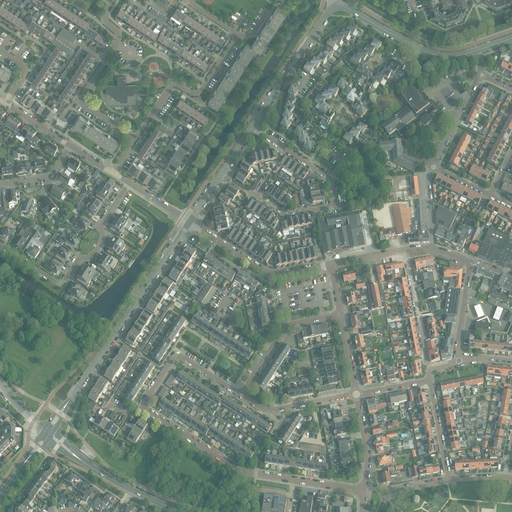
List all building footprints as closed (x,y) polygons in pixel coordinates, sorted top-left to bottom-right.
[(45,1),(44,1),(43,0),(38,0),(35,5),(40,8),(43,3),(45,1)] [(52,9),(57,2),(56,1),(56,0),(51,0),(47,6),(52,9)] [(57,12),(62,5),(60,4),(61,2),(60,1),(59,3),(57,2),(52,9),(57,12)] [(61,15),(66,8),(65,7),(66,5),(64,4),(63,6),(62,5),(57,12),(61,15)] [(176,19),(181,11),(180,10),(181,8),(179,7),(178,9),(177,8),(172,16),(176,19)] [(217,108),(256,49),(260,53),(286,14),(277,7),(251,46),(247,43),(208,102),(217,108)] [(432,16),(438,11),(437,7),(430,9),(432,16)] [(66,19),(71,11),(69,10),(70,8),(69,8),(68,9),(66,8),(61,15),(66,19)] [(120,19),(125,12),(120,8),(115,16),(116,16),(115,18),(116,19),(117,17),(120,19)] [(460,18),(463,12),(464,11),(457,8),(455,12),(460,18)] [(5,20),(10,12),(5,9),(0,16),(0,18),(1,19),(2,18),(5,20)] [(71,22),(76,14),(74,13),(75,12),(74,10),(72,12),(71,11),(66,19),(71,22)] [(181,22),(186,14),(185,13),(186,11),(184,10),(183,12),(181,11),(176,19),(181,22)] [(439,20),(442,13),(438,11),(432,16),(439,20)] [(10,23),(15,15),(10,12),(5,20),(4,21),(6,22),(7,21),(10,23)] [(125,22),(130,15),(125,12),(120,19),(119,21),(121,22),(122,20),(125,22)] [(460,18),(455,12),(451,13),(453,21),(460,18)] [(186,25),(191,17),(189,16),(190,15),(189,13),(188,15),(186,14),(181,22),(186,25)] [(76,25),(80,17),(79,16),(80,15),(78,14),(77,15),(76,14),(71,22),(76,25)] [(14,26),(19,18),(15,15),(10,23),(9,24),(10,25),(11,24),(14,26)] [(130,25),(135,18),(130,15),(125,22),(124,24),(126,25),(127,23),(130,25)] [(191,28),(195,20),(194,19),(195,18),(193,16),(192,18),(191,17),(186,25),(191,28)] [(80,28),(85,20),(83,19),(85,18),(83,17),(82,18),(80,17),(76,25),(80,28)] [(19,29),(24,21),(19,18),(14,26),(13,27),(15,29),(16,27),(19,29)] [(134,28),(139,21),(135,18),(130,25),(129,27),(130,28),(131,26),(134,28)] [(37,23),(32,19),(31,20),(29,24),(27,27),(26,29),(28,30),(29,28),(32,30),(37,23)] [(85,31),(90,24),(88,22),(89,21),(87,20),(86,21),(85,20),(80,28),(85,31)] [(195,31),(200,23),(199,22),(200,21),(198,20),(197,21),(195,20),(191,28),(195,31)] [(27,27),(29,24),(24,21),(19,29),(18,30),(20,32),(21,30),(24,32),(27,27)] [(139,31),(144,24),(139,21),(134,28),(133,30),(135,31),(136,30),(139,31)] [(37,33),(41,26),(37,23),(32,30),(31,32),(32,33),(34,31),(37,33)] [(200,34),(205,27),(203,26),(205,24),(203,23),(202,24),(200,23),(195,31),(200,34)] [(88,36),(93,29),(91,28),(92,26),(91,25),(90,27),(88,26),(90,24),(85,31),(83,33),(88,36)] [(144,34),(149,27),(144,24),(139,31),(138,33),(140,34),(141,33),(144,34)] [(351,25),(346,31),(353,36),(355,37),(358,33),(361,35),(362,32),(351,25)] [(41,36),(46,29),(41,26),(37,33),(35,35),(37,36),(38,34),(41,36)] [(205,37),(210,30),(208,29),(209,27),(208,26),(207,28),(205,27),(200,34),(205,37)] [(148,38),(153,30),(149,27),(144,34),(143,36),(144,37),(145,36),(148,38)] [(93,40),(98,32),(96,31),(97,30),(96,28),(94,30),(93,29),(88,36),(93,40)] [(46,39),(51,32),(46,29),(41,36),(40,38),(42,39),(43,37),(46,39)] [(209,40),(214,33),(213,32),(214,30),(212,29),(211,31),(210,30),(205,37),(209,40)] [(153,41),(158,33),(153,30),(148,38),(147,39),(149,40),(150,39),(153,41)] [(353,36),(346,31),(344,30),(340,36),(346,40),(349,36),(354,39),(356,37),(355,37),(353,36)] [(51,42),(56,35),(51,32),(46,39),(45,41),(47,42),(48,40),(51,42)] [(97,43),(102,35),(101,34),(102,33),(100,32),(99,33),(98,32),(93,40),(97,43)] [(214,44),(219,36),(217,35),(219,33),(217,32),(216,34),(214,33),(209,40),(214,44)] [(160,43),(165,36),(161,33),(156,40),(155,42),(156,43),(157,41),(160,43)] [(346,40),(340,36),(337,34),(333,41),(340,45),(343,41),(348,44),(349,42),(346,40)] [(102,46),(107,38),(105,37),(107,36),(105,35),(104,36),(102,35),(97,43),(102,46)] [(219,47),(224,39),(222,38),(223,36),(222,35),(220,37),(219,36),(214,44),(219,47)] [(165,46),(170,39),(165,36),(160,43),(159,45),(161,46),(162,44),(165,46)] [(170,49),(175,42),(170,39),(165,46),(164,48),(166,49),(167,47),(170,49)] [(340,45),(333,41),(331,39),(326,46),(333,50),(336,46),(341,49),(343,47),(340,45)] [(377,52),(382,45),(375,41),(372,45),(367,42),(365,44),(368,46),(375,50),(377,52)] [(174,52),(179,45),(175,42),(170,49),(169,51),(171,52),(172,51),(174,52)] [(179,55),(184,48),(179,45),(174,52),(173,54),(175,55),(176,53),(179,55)] [(60,49),(58,47),(56,46),(53,52),(59,56),(63,50),(60,49)] [(370,57),(375,50),(368,46),(365,50),(360,47),(359,49),(361,51),(368,55),(370,57)] [(184,59),(189,51),(184,48),(179,55),(179,56),(178,57),(180,58),(181,57),(184,59)] [(328,49),(323,55),(330,60),(333,55),(338,59),(339,57),(328,49)] [(189,62),(193,54),(189,51),(184,59),(183,60),(185,61),(186,60),(189,62)] [(364,61),(368,55),(361,51),(358,55),(353,52),(352,54),(355,56),(355,55),(361,60),(364,61)] [(56,61),(59,56),(53,52),(49,57),(56,61)] [(92,62),(95,57),(89,52),(85,58),(92,62)] [(193,65),(198,57),(193,54),(189,62),(188,63),(189,65),(190,63),(193,65)] [(330,60),(323,55),(321,54),(317,60),(324,65),(327,60),(335,65),(336,64),(330,60)] [(357,66),(361,60),(355,55),(355,56),(352,60),(347,57),(346,59),(357,66)] [(53,66),(56,61),(49,57),(46,62),(53,66)] [(198,68),(203,61),(198,57),(193,65),(192,67),(194,68),(195,66),(198,68)] [(88,67),(92,62),(85,58),(82,63),(88,67)] [(324,65),(317,60),(314,58),(310,65),(317,70),(317,69),(320,65),(325,68),(326,66),(324,65)] [(506,71),(510,62),(508,60),(506,64),(504,62),(505,59),(502,58),(500,63),(502,64),(500,68),(506,71)] [(203,71),(208,64),(203,61),(198,68),(197,70),(198,71),(200,69),(203,71)] [(49,71),(53,66),(46,62),(43,67),(49,71)] [(12,71),(0,63),(0,76),(6,80),(5,81),(8,83),(13,76),(11,76),(10,75),(12,71)] [(85,72),(88,67),(82,63),(78,68),(85,72)] [(320,71),(317,69),(317,70),(310,65),(308,63),(303,70),(315,77),(317,73),(318,73),(320,71)] [(361,77),(366,71),(367,69),(361,64),(356,71),(361,74),(356,82),(357,84),(361,77)] [(404,72),(392,64),(388,70),(388,71),(394,75),(397,70),(402,74),(404,72)] [(46,77),(49,71),(43,67),(39,72),(46,77)] [(82,78),(85,72),(78,68),(75,73),(82,78)] [(394,75),(388,71),(388,70),(385,69),(381,75),(387,79),(390,75),(395,78),(397,76),(394,75)] [(366,84),(371,78),(372,75),(366,71),(361,77),(366,80),(361,87),(361,88),(363,90),(366,84)] [(46,77),(39,72),(36,78),(42,82),(46,77)] [(78,83),(82,78),(75,73),(71,79),(78,83)] [(387,79),(381,75),(378,73),(374,80),(377,82),(381,84),(384,80),(388,83),(390,81),(387,79)] [(348,85),(343,82),(346,77),(344,76),(337,87),(343,91),(348,85)] [(114,86),(106,86),(106,94),(109,94),(109,96),(116,95),(117,100),(120,100),(120,102),(128,102),(127,95),(134,95),(134,93),(138,93),(137,85),(126,86),(126,84),(126,77),(117,77),(117,80),(117,86),(116,86),(114,86)] [(39,87),(42,82),(36,78),(32,83),(39,87)] [(370,93),(377,82),(374,80),(371,78),(366,84),(371,87),(367,92),(370,93)] [(75,88),(78,83),(71,79),(68,84),(75,88)] [(348,89),(353,81),(351,79),(348,85),(343,91),(342,94),(348,98),(352,92),(348,89)] [(71,93),(75,88),(68,84),(64,89),(71,93)] [(437,111),(430,101),(429,102),(423,93),(421,95),(415,87),(413,85),(400,94),(402,97),(408,105),(407,106),(406,108),(381,126),(389,136),(396,131),(400,137),(406,133),(405,131),(413,124),(416,128),(421,124),(424,128),(433,122),(431,120),(433,118),(432,117),(435,115),(434,113),(437,111)] [(335,97),(339,91),(332,86),(329,91),(322,86),(320,88),(326,91),(332,96),(335,97)] [(295,97),(298,92),(292,88),(287,94),(290,96),(296,100),(299,102),(301,100),(295,97)] [(68,99),(71,93),(64,89),(61,94),(68,99)] [(357,98),(353,95),(356,90),(354,89),(352,92),(348,98),(346,100),(353,105),(357,98)] [(486,98),(488,93),(482,90),(480,95),(486,98)] [(328,102),(332,96),(326,91),(323,96),(318,92),(316,95),(319,96),(326,101),(325,101),(328,102)] [(26,103),(31,95),(26,92),(20,101),(23,103),(24,101),(26,103)] [(358,102),(363,94),(361,92),(357,98),(353,105),(351,107),(358,111),(362,105),(358,102)] [(64,104),(68,99),(61,94),(58,99),(64,104)] [(30,108),(36,98),(31,95),(26,103),(29,104),(27,106),(30,108)] [(483,104),(486,98),(480,95),(477,101),(483,104)] [(294,105),(296,100),(290,96),(286,102),(288,104),(295,108),(297,110),(299,108),(294,105)] [(323,104),(325,101),(326,101),(319,96),(316,100),(311,97),(310,99),(321,107),(323,104)] [(36,109),(41,102),(36,98),(30,108),(33,109),(34,108),(36,109)] [(180,110),(185,102),(183,101),(184,100),(182,99),(181,100),(180,99),(175,107),(180,110)] [(367,111),(363,108),(368,100),(366,99),(362,105),(358,111),(356,114),(363,118),(367,111)] [(480,109),(483,104),(477,101),(474,106),(480,109)] [(40,114),(46,105),(41,102),(36,109),(38,110),(37,112),(40,114)] [(184,113),(189,106),(188,105),(189,103),(187,102),(186,103),(185,102),(180,110),(184,113)] [(292,112),(295,108),(288,104),(283,110),(286,112),(286,111),(293,116),(295,118),(297,116),(292,112)] [(324,117),(328,111),(330,108),(323,104),(321,107),(319,110),(323,113),(320,118),(322,120),(324,117)] [(46,116),(51,108),(46,105),(40,114),(43,116),(44,114),(46,116)] [(189,116),(194,109),(192,108),(193,106),(192,105),(191,107),(189,106),(184,113),(189,116)] [(478,114),(480,109),(474,106),(471,111),(478,114)] [(50,121),(55,112),(56,111),(51,108),(46,116),(48,117),(47,119),(50,121)] [(194,119),(198,112),(197,111),(198,109),(196,108),(195,110),(194,109),(189,116),(194,119)] [(198,122),(203,115),(202,114),(203,112),(201,111),(200,113),(198,112),(194,119),(198,122)] [(290,120),(293,116),(286,111),(286,112),(282,118),(284,120),(291,124),(294,126),(295,124),(290,120)] [(335,115),(328,111),(324,117),(328,120),(322,129),(324,130),(327,126),(327,127),(333,118),(334,115),(335,115)] [(475,120),(478,114),(471,111),(469,117),(475,120)] [(203,125),(208,118),(206,117),(207,115),(206,114),(205,116),(203,115),(198,122),(203,125)] [(118,142),(104,132),(79,116),(73,125),(112,151),(114,153),(119,147),(116,145),(118,142)] [(472,125),(475,120),(469,117),(466,122),(472,125)] [(7,118),(2,126),(5,128),(5,127),(10,130),(16,121),(11,118),(9,120),(7,118)] [(288,128),(291,124),(284,120),(280,126),(292,134),(293,132),(288,128)] [(16,121),(10,130),(15,133),(14,134),(17,136),(22,128),(19,126),(21,124),(16,121)] [(304,132),(300,129),(303,124),(301,123),(293,135),(300,139),(304,132)] [(360,124),(356,130),(356,131),(363,135),(365,131),(370,134),(372,132),(360,124)] [(484,136),(489,127),(486,125),(483,132),(480,131),(478,134),(484,136)] [(160,130),(157,128),(155,127),(152,132),(159,136),(162,131),(160,130)] [(22,128),(17,136),(20,138),(20,137),(25,140),(31,131),(26,128),(24,130),(22,128)] [(509,137),(511,132),(504,128),(501,134),(509,137)] [(363,135),(356,131),(356,130),(354,129),(349,135),(356,140),(359,136),(364,139),(365,137),(363,135)] [(197,135),(189,130),(186,135),(194,140),(197,135)] [(309,139),(305,136),(308,131),(306,130),(304,132),(300,139),(298,141),(304,146),(305,146),(309,139)] [(31,131),(25,140),(30,143),(29,144),(32,146),(37,138),(34,136),(36,134),(31,131)] [(155,142),(159,136),(152,132),(149,137),(155,142)] [(356,140),(349,135),(347,134),(342,140),(349,145),(352,140),(357,143),(359,141),(356,140)] [(506,143),(509,138),(509,137),(501,134),(499,139),(506,143)] [(190,145),(194,140),(186,135),(183,140),(190,145)] [(314,146),(309,143),(313,138),(311,136),(309,139),(305,146),(304,146),(303,148),(310,152),(311,151),(312,149),(314,146)] [(468,145),(470,140),(463,136),(461,141),(468,145)] [(152,146),(155,142),(149,137),(145,142),(152,146)] [(37,138),(32,146),(35,148),(40,140),(37,138)] [(503,148),(506,143),(499,139),(496,144),(503,148)] [(190,145),(183,140),(180,145),(187,150),(190,145)] [(418,165),(402,156),(400,140),(391,141),(391,142),(379,143),(380,152),(392,151),(393,162),(414,172),(418,165)] [(465,150),(468,145),(461,141),(458,147),(465,150)] [(148,152),(152,147),(152,146),(145,142),(142,148),(148,152)] [(500,154),(503,149),(503,148),(496,144),(493,150),(500,154)] [(57,151),(56,151),(57,149),(56,147),(53,145),(53,146),(51,145),(50,147),(49,146),(45,152),(53,157),(57,151)] [(184,155),(187,150),(180,145),(177,150),(184,155)] [(462,156),(465,150),(458,147),(455,152),(462,156)] [(147,155),(148,152),(142,148),(138,153),(145,157),(147,155)] [(188,158),(191,153),(187,150),(184,155),(177,150),(173,155),(181,159),(184,155),(188,158)] [(498,159),(500,154),(493,150),(490,155),(498,159)] [(282,157),(277,154),(275,155),(275,151),(269,152),(271,163),(274,162),(275,162),(274,160),(277,160),(279,162),(280,162),(283,158),(282,157)] [(271,163),(269,152),(263,153),(265,162),(270,161),(270,163),(271,163)] [(459,161),(462,156),(455,152),(452,158),(459,161)] [(259,163),(257,154),(251,156),(252,160),(250,160),(247,165),(251,168),(253,169),(254,167),(252,166),(253,165),(259,163)] [(177,165),(181,159),(173,155),(170,160),(177,165)] [(495,165),(498,159),(490,155),(487,161),(495,165)] [(283,167),(288,160),(283,157),(282,157),(283,158),(280,162),(279,162),(278,164),(283,167)] [(12,174),(11,166),(14,166),(13,158),(8,158),(8,160),(2,161),(3,167),(1,168),(2,175),(12,174)] [(457,167),(459,161),(452,158),(449,163),(457,167)] [(44,159),(31,161),(32,168),(35,167),(36,170),(39,170),(42,169),(45,169),(44,159)] [(72,161),(67,168),(68,169),(67,170),(73,174),(74,172),(75,173),(80,166),(79,166),(80,164),(78,162),(76,160),(76,161),(74,160),(72,162),(72,161)] [(177,165),(170,160),(167,164),(174,169),(177,165)] [(288,171),(293,164),(288,160),(283,167),(288,171)] [(25,162),(16,163),(18,173),(27,172),(26,169),(30,168),(29,162),(25,162)] [(133,173),(138,165),(133,162),(126,171),(129,173),(131,171),(133,173)] [(253,169),(251,168),(247,165),(244,163),(240,168),(242,169),(248,173),(248,172),(250,174),(249,174),(253,169)] [(171,174),(174,169),(167,164),(163,169),(171,174)] [(293,174),(298,167),(293,164),(288,171),(293,174)] [(136,178),(143,169),(138,165),(133,173),(135,174),(134,176),(136,178)] [(498,170),(488,165),(486,168),(492,170),(492,171),(496,173),(498,170)] [(297,179),(298,178),(303,170),(298,167),(293,174),(296,176),(295,178),(297,179)] [(474,177),(478,170),(473,167),(469,175),(474,177)] [(143,179),(149,169),(147,168),(145,170),(143,169),(136,178),(139,180),(140,178),(143,179)] [(146,184),(152,175),(150,173),(151,171),(149,169),(143,179),(145,181),(143,182),(146,184)] [(249,174),(250,174),(248,172),(248,173),(242,169),(239,174),(246,179),(249,174)] [(305,179),(307,174),(308,173),(303,170),(298,178),(303,181),(305,179)] [(480,180),(484,173),(478,170),(474,177),(480,180)] [(152,186),(157,178),(159,176),(154,173),(152,175),(146,184),(149,186),(150,184),(152,186)] [(485,183),(489,176),(484,173),(480,180),(485,183)] [(67,186),(71,180),(74,181),(76,178),(71,174),(69,178),(63,174),(59,180),(67,186)] [(243,184),(246,179),(239,174),(236,179),(243,184)] [(395,194),(393,175),(385,175),(388,195),(395,194)] [(440,186),(444,178),(438,175),(434,183),(440,186)] [(156,191),(162,181),(157,178),(152,186),(154,187),(153,189),(156,191)] [(419,196),(417,178),(410,179),(412,197),(419,196)] [(445,188),(449,181),(444,178),(440,186),(445,188)] [(451,191),(455,183),(449,181),(445,188),(451,191)] [(507,194),(510,187),(506,185),(506,184),(502,182),(500,187),(503,188),(501,191),(507,194)] [(111,189),(113,186),(108,183),(106,186),(101,183),(98,187),(109,195),(111,192),(112,190),(111,189)] [(456,194),(460,186),(455,183),(451,191),(456,194)] [(60,200),(65,193),(68,195),(70,192),(62,187),(60,189),(55,186),(51,192),(56,196),(55,196),(60,200)] [(239,192),(231,186),(230,187),(229,186),(228,188),(229,189),(227,192),(236,197),(239,192)] [(271,197),(276,190),(270,186),(265,194),(271,197)] [(462,197),(466,189),(460,186),(456,194),(462,197)] [(109,195),(98,187),(95,192),(97,194),(95,197),(103,202),(105,199),(105,200),(107,197),(107,198),(109,195)] [(467,199),(471,192),(466,189),(462,197),(467,199)] [(276,201),(281,193),(276,190),(271,197),(276,201)] [(8,198),(3,199),(4,209),(4,211),(9,210),(8,204),(16,203),(15,191),(7,192),(7,196),(8,198)] [(236,197),(227,192),(225,191),(224,193),(226,194),(224,196),(230,201),(232,202),(236,197)] [(473,202),(477,194),(471,192),(467,199),(473,202)] [(281,204),(286,197),(281,193),(276,201),(281,204)] [(478,205),(482,197),(477,194),(473,202),(478,205)] [(230,201),(224,196),(222,195),(222,196),(220,195),(219,196),(221,197),(219,200),(220,201),(224,204),(227,206),(230,201)] [(286,207),(291,200),(286,197),(281,204),(286,207)] [(56,208),(47,198),(44,201),(43,200),(41,202),(41,203),(44,208),(41,210),(45,215),(48,213),(49,214),(56,208)] [(100,206),(102,203),(97,199),(95,202),(90,199),(87,204),(98,211),(100,209),(100,208),(101,206),(100,206)] [(31,218),(35,209),(34,209),(34,210),(32,210),(32,209),(31,208),(33,204),(25,201),(23,206),(22,206),(21,206),(21,209),(21,210),(22,210),(22,212),(26,213),(25,216),(31,218)] [(224,213),(223,207),(224,204),(220,201),(216,206),(217,208),(213,209),(211,209),(211,211),(214,211),(214,215),(224,213)] [(250,212),(255,204),(250,201),(245,208),(250,212)] [(492,212),(496,205),(491,202),(487,209),(492,212)] [(98,211),(87,204),(84,209),(83,208),(81,211),(92,218),(94,216),(95,216),(96,214),(98,211)] [(255,215),(260,208),(255,204),(250,212),(255,215)] [(498,215),(501,207),(496,205),(492,212),(498,215)] [(411,220),(410,209),(406,210),(405,206),(392,208),(396,228),(393,229),(395,236),(408,234),(410,233),(409,227),(409,226),(411,225),(411,220)] [(502,220),(507,210),(501,207),(498,215),(497,217),(502,220)] [(260,218),(265,211),(260,208),(255,215),(260,218)] [(449,231),(456,215),(438,208),(435,214),(436,225),(441,227),(439,229),(448,233),(449,231)] [(409,227),(410,233),(408,234),(409,244),(419,243),(418,235),(419,235),(419,233),(418,233),(418,224),(417,222),(417,220),(417,217),(417,214),(417,212),(417,210),(413,210),(413,220),(411,220),(411,225),(411,226),(409,227)] [(509,220),(511,213),(511,212),(507,210),(502,220),(504,221),(505,219),(509,220)] [(265,221),(270,214),(265,211),(260,218),(265,221)] [(348,213),(317,219),(318,223),(318,224),(324,254),(333,252),(333,251),(332,251),(341,249),(341,250),(349,248),(349,249),(365,246),(361,222),(359,212),(359,211),(348,213)] [(115,219),(113,221),(125,229),(128,231),(128,230),(133,223),(128,220),(120,214),(118,217),(117,217),(116,219),(115,219)] [(270,225),(273,219),(274,219),(275,217),(270,214),(265,221),(270,225)] [(78,218),(75,224),(79,226),(77,229),(82,232),(84,229),(85,230),(87,227),(89,225),(87,224),(89,221),(82,217),(80,219),(78,218)] [(279,223),(274,219),(273,219),(270,225),(269,227),(274,230),(276,228),(275,228),(279,223)] [(111,227),(110,230),(115,233),(117,231),(121,234),(125,229),(113,221),(112,224),(112,225),(111,226),(111,227)] [(287,223),(281,224),(279,223),(275,228),(276,228),(280,230),(282,230),(283,233),(289,232),(288,229),(287,223)] [(230,232),(228,230),(227,224),(217,226),(218,232),(222,231),(223,234),(227,237),(230,232)] [(465,242),(467,236),(471,227),(467,225),(465,230),(464,230),(457,246),(462,249),(465,242)] [(451,244),(454,238),(459,228),(458,227),(454,237),(449,234),(450,231),(449,231),(448,233),(447,236),(445,241),(451,244)] [(11,232),(4,228),(0,234),(0,236),(6,240),(9,234),(12,236),(16,231),(13,229),(11,232)] [(395,238),(395,236),(393,229),(384,231),(383,228),(381,228),(382,232),(378,233),(380,241),(395,238)] [(457,246),(464,230),(462,229),(459,228),(454,238),(451,244),(457,246)] [(476,239),(480,231),(475,228),(471,237),(476,239)] [(231,241),(237,233),(232,229),(230,232),(227,237),(226,237),(227,238),(226,240),(227,241),(228,239),(231,241)] [(447,236),(448,233),(439,229),(438,229),(435,236),(445,240),(447,236)] [(511,270),(511,239),(488,229),(477,256),(477,257),(485,260),(499,265),(498,266),(507,270),(508,268),(511,270)] [(19,237),(13,245),(15,247),(16,248),(17,249),(18,248),(20,250),(22,246),(23,247),(25,244),(24,244),(26,241),(29,236),(25,233),(19,230),(16,235),(19,237)] [(236,244),(242,236),(237,233),(231,241),(232,241),(231,243),(232,244),(233,242),(236,244)] [(61,238),(59,241),(64,244),(71,248),(71,249),(73,246),(74,247),(76,245),(78,242),(68,234),(64,240),(61,238)] [(241,247),(247,239),(242,236),(236,244),(237,244),(236,246),(237,247),(238,245),(241,247)] [(124,246),(120,243),(121,240),(117,237),(115,240),(114,239),(113,242),(112,241),(110,244),(121,251),(124,246)] [(42,246),(34,241),(34,240),(35,240),(33,238),(32,238),(26,247),(29,249),(26,253),(29,255),(28,256),(31,259),(31,258),(32,257),(35,259),(40,250),(39,250),(40,249),(41,246),(42,246)] [(246,251),(252,243),(247,239),(241,247),(242,248),(241,249),(242,250),(243,249),(246,251)] [(251,254),(257,246),(252,243),(246,251),(247,251),(246,253),(247,254),(248,252),(251,254)] [(121,251),(110,244),(109,247),(108,249),(109,250),(107,253),(111,256),(113,253),(117,256),(121,251)] [(476,255),(479,248),(475,246),(476,245),(474,244),(473,245),(471,244),(468,251),(476,255)] [(206,254),(195,246),(192,251),(186,247),(185,249),(187,250),(185,253),(192,258),(195,253),(203,258),(206,254)] [(256,257),(262,249),(257,246),(251,254),(252,254),(251,256),(252,257),(253,255),(256,257)] [(66,260),(69,255),(59,248),(55,253),(57,255),(55,258),(62,262),(64,259),(66,260)] [(261,261),(267,252),(262,249),(256,257),(257,258),(256,259),(257,260),(258,259),(261,261)] [(268,261),(272,256),(267,252),(261,261),(262,261),(261,263),(262,264),(263,262),(266,264),(269,261),(268,261)] [(189,263),(191,260),(193,261),(194,259),(192,258),(185,253),(183,255),(182,254),(181,255),(180,257),(189,263)] [(111,261),(109,259),(110,257),(106,254),(104,257),(103,256),(102,258),(101,258),(100,261),(108,266),(111,261)] [(208,267),(212,260),(211,259),(212,257),(210,256),(209,258),(207,257),(202,264),(208,267)] [(282,266),(280,256),(274,257),(272,256),(268,261),(269,261),(273,264),(275,263),(276,267),(277,267),(277,269),(279,269),(278,267),(282,266)] [(186,268),(189,263),(180,257),(179,258),(181,260),(178,263),(186,268)] [(434,269),(432,258),(424,259),(423,259),(422,259),(422,260),(420,260),(420,259),(418,260),(414,261),(416,269),(423,268),(423,270),(430,269),(430,270),(434,269)] [(212,270),(217,263),(215,262),(217,260),(215,259),(214,261),(212,260),(208,267),(212,270)] [(59,267),(61,264),(54,260),(52,263),(50,262),(46,267),(57,274),(60,268),(59,267)] [(110,267),(108,266),(100,261),(98,263),(98,264),(97,266),(98,266),(96,269),(100,272),(102,269),(107,272),(110,267)] [(222,266),(220,265),(221,263),(220,262),(218,264),(217,263),(212,270),(217,273),(222,266)] [(183,273),(186,268),(178,263),(176,266),(174,265),(173,267),(183,273)] [(390,271),(403,269),(402,263),(385,267),(386,272),(387,273),(388,274),(389,274),(390,273),(390,271)] [(95,276),(97,272),(86,265),(85,268),(84,268),(82,270),(80,272),(91,280),(94,275),(95,276)] [(222,276),(226,269),(225,268),(226,266),(224,265),(223,267),(222,266),(217,273),(222,276)] [(179,278),(183,273),(173,267),(172,268),(174,270),(172,273),(179,278)] [(385,276),(383,267),(376,268),(379,282),(384,281),(383,276),(385,276)] [(226,279),(231,272),(230,271),(231,269),(229,268),(228,270),(226,269),(222,276),(226,279)] [(494,274),(478,268),(476,274),(492,280),(494,274)] [(455,325),(460,295),(462,270),(451,269),(451,270),(444,270),(443,278),(444,278),(443,281),(450,282),(449,289),(447,288),(444,315),(445,316),(444,323),(449,323),(447,339),(446,339),(445,341),(442,341),(441,347),(444,347),(444,352),(440,353),(442,361),(446,361),(445,360),(451,359),(454,340),(453,340),(455,325)] [(236,275),(234,274),(235,272),(234,271),(232,273),(231,272),(226,279),(231,282),(236,275)] [(240,283),(245,275),(243,274),(245,273),(243,271),(242,273),(240,272),(234,281),(239,284),(240,283)] [(88,285),(91,280),(80,272),(78,275),(79,275),(77,278),(78,278),(76,281),(87,288),(89,285),(88,285)] [(179,286),(183,280),(179,278),(172,273),(170,276),(168,275),(167,277),(176,283),(175,284),(179,286)] [(345,275),(342,275),(344,282),(348,282),(348,283),(349,284),(351,283),(352,283),(351,281),(356,280),(357,284),(355,284),(356,289),(362,288),(362,290),(365,289),(366,289),(366,287),(365,287),(364,285),(366,284),(364,275),(355,277),(354,273),(351,274),(351,273),(345,274),(345,275)] [(435,288),(433,273),(427,274),(428,283),(423,284),(424,290),(435,288)] [(245,286),(250,278),(248,277),(249,276),(247,274),(246,276),(245,275),(240,283),(245,286)] [(490,296),(487,303),(495,306),(498,300),(506,304),(508,298),(511,299),(511,281),(500,276),(495,287),(491,295),(490,296)] [(170,289),(173,284),(164,278),(162,280),(164,281),(162,284),(170,289)] [(249,289),(254,281),(253,280),(254,279),(252,278),(251,279),(250,278),(245,286),(249,289)] [(254,292),(259,285),(257,284),(259,282),(257,280),(256,282),(254,281),(249,289),(254,292)] [(483,294),(488,282),(483,280),(482,283),(481,282),(478,290),(479,290),(478,292),(483,294)] [(87,292),(75,284),(73,288),(71,287),(68,292),(71,294),(70,296),(73,298),(74,296),(79,299),(83,294),(85,296),(87,292)] [(166,294),(170,289),(162,284),(160,288),(158,286),(157,288),(166,294)] [(384,308),(380,284),(379,284),(379,285),(375,286),(375,284),(372,284),(372,286),(368,287),(368,286),(367,286),(370,303),(371,310),(384,308)] [(408,291),(406,285),(398,287),(399,291),(397,291),(398,293),(400,293),(408,291)] [(163,299),(166,294),(157,288),(156,290),(158,291),(156,294),(163,299)] [(437,297),(436,290),(426,292),(428,299),(437,297)] [(160,304),(163,299),(156,294),(154,298),(152,296),(151,298),(160,304)] [(356,304),(356,301),(361,300),(366,299),(366,297),(360,298),(347,300),(348,305),(356,304)] [(157,309),(160,304),(151,298),(150,299),(151,301),(149,304),(157,309)] [(440,311),(438,303),(429,305),(430,310),(433,309),(433,312),(440,311)] [(154,314),(157,309),(149,304),(147,307),(145,306),(144,308),(154,314)] [(481,306),(474,309),(477,318),(479,322),(480,323),(487,320),(486,319),(484,315),(481,306)] [(503,310),(497,307),(493,319),(498,322),(503,310)] [(369,314),(368,310),(367,308),(361,309),(361,308),(357,309),(358,312),(357,312),(358,315),(361,315),(362,316),(369,314)] [(149,321),(152,316),(143,310),(142,312),(143,313),(141,316),(149,321)] [(145,326),(149,321),(141,316),(139,319),(137,318),(136,320),(145,326)] [(196,326),(201,319),(196,316),(191,323),(196,326)] [(182,326),(186,321),(179,317),(176,322),(182,326)] [(491,333),(492,325),(489,324),(487,318),(486,319),(479,322),(477,323),(476,322),(475,330),(491,333)] [(202,330),(206,322),(201,319),(196,326),(202,330)] [(142,331),(145,326),(136,320),(135,321),(137,323),(135,326),(142,331)] [(270,329),(269,327),(270,326),(270,325),(272,324),(272,322),(269,323),(269,321),(260,322),(261,328),(262,328),(262,330),(264,330),(270,329)] [(179,332),(182,326),(176,322),(172,327),(179,332)] [(206,333),(211,326),(206,322),(202,330),(206,333)] [(139,336),(142,331),(135,326),(133,329),(131,328),(130,330),(139,336)] [(212,336),(216,329),(211,326),(206,333),(212,336)] [(327,334),(327,329),(327,328),(326,328),(326,326),(320,327),(321,336),(326,335),(327,340),(331,339),(330,333),(327,334)] [(176,337),(179,332),(172,327),(169,332),(176,337)] [(217,340),(222,333),(216,329),(212,336),(217,340)] [(136,341),(139,336),(130,330),(129,331),(131,332),(128,336),(136,341)] [(440,361),(438,351),(435,352),(434,343),(438,342),(438,340),(442,340),(442,339),(446,338),(445,337),(440,338),(439,337),(438,337),(438,335),(436,335),(436,331),(429,333),(431,342),(427,343),(429,352),(431,362),(431,363),(440,361)] [(172,342),(176,337),(169,332),(165,338),(172,342)] [(475,349),(476,342),(476,336),(474,336),(474,340),(472,340),(472,342),(469,342),(469,338),(471,339),(472,333),(470,332),(465,332),(464,344),(469,344),(468,348),(475,349)] [(223,343),(227,336),(222,333),(217,340),(223,343)] [(133,346),(136,341),(128,336),(126,339),(124,338),(123,340),(133,346)] [(228,347),(232,339),(227,336),(223,343),(228,347)] [(169,347),(172,342),(165,338),(162,343),(169,347)] [(233,350),(238,343),(232,339),(228,347),(233,350)] [(165,352),(169,348),(169,347),(162,343),(159,348),(165,352)] [(238,353),(243,346),(238,343),(233,350),(238,353)] [(128,357),(131,352),(121,346),(120,348),(122,349),(120,352),(128,357)] [(244,357),(248,349),(243,346),(238,353),(244,357)] [(287,355),(290,350),(284,346),(280,351),(287,355)] [(162,358),(165,353),(165,352),(159,348),(155,353),(162,358)] [(249,360),(253,353),(248,349),(244,357),(249,360)] [(284,361),(287,356),(287,355),(280,351),(277,356),(284,361)] [(124,362),(128,357),(120,352),(118,356),(116,355),(115,356),(124,362)] [(159,363),(162,358),(155,353),(152,359),(159,363)] [(368,366),(367,361),(365,354),(358,356),(360,368),(368,366)] [(121,367),(124,362),(115,356),(114,358),(116,359),(114,362),(121,367)] [(280,366),(284,361),(277,356),(273,361),(280,366)] [(277,371),(280,366),(273,361),(270,366),(277,371)] [(118,372),(121,367),(114,362),(112,365),(110,364),(109,366),(118,372)] [(420,368),(418,362),(407,364),(408,371),(412,370),(420,368)] [(151,372),(154,367),(147,363),(144,368),(151,372)] [(115,377),(118,372),(109,366),(107,368),(109,369),(107,372),(115,377)] [(273,376),(277,371),(270,366),(266,372),(273,376)] [(398,373),(396,366),(392,367),(393,371),(386,372),(388,381),(395,380),(394,374),(398,373)] [(147,378),(151,372),(144,368),(141,373),(147,378)] [(371,384),(370,378),(369,372),(368,371),(367,371),(366,372),(366,373),(361,374),(364,386),(371,384)] [(111,382),(115,377),(107,372),(105,375),(103,374),(102,376),(111,382)] [(181,383),(186,376),(180,372),(176,379),(181,383)] [(270,381),(273,376),(266,372),(263,377),(270,381)] [(336,378),(335,372),(326,373),(327,377),(325,377),(326,380),(336,378)] [(144,383),(147,378),(141,373),(137,378),(144,383)] [(186,386),(191,379),(186,376),(181,383),(186,386)] [(105,388),(108,383),(99,377),(98,379),(99,380),(97,384),(105,388)] [(266,387),(270,381),(263,377),(260,382),(266,387)] [(141,388),(144,383),(137,378),(134,384),(141,388)] [(192,390),(196,383),(191,379),(186,386),(192,390)] [(266,387),(260,382),(256,387),(263,392),(266,387)] [(197,393),(201,386),(196,383),(192,390),(197,393)] [(102,393),(105,388),(97,384),(95,387),(94,386),(92,387),(102,393)] [(137,393),(141,388),(134,384),(130,389),(137,393)] [(202,396),(207,390),(201,386),(197,393),(202,396)] [(98,398),(102,393),(92,387),(91,389),(93,391),(91,394),(98,398)] [(295,399),(293,390),(293,388),(290,388),(290,389),(287,390),(289,400),(295,399)] [(134,399),(137,393),(130,389),(127,394),(134,399)] [(207,400),(212,393),(207,390),(202,396),(207,400)] [(425,397),(423,390),(416,391),(418,398),(425,397)] [(213,403),(217,396),(212,393),(207,400),(213,403)] [(406,402),(405,393),(397,395),(399,403),(406,402)] [(95,403),(98,398),(91,394),(89,397),(87,396),(86,398),(91,401),(95,403)] [(130,404),(134,399),(127,394),(123,399),(130,404)] [(399,403),(397,395),(389,396),(391,405),(399,403)] [(220,404),(222,400),(217,396),(213,403),(218,407),(220,404)] [(225,408),(229,400),(224,397),(222,400),(220,404),(225,408)] [(426,404),(425,397),(418,398),(419,405),(417,405),(418,408),(424,407),(423,404),(426,404)] [(163,409),(168,402),(163,399),(162,400),(161,402),(159,405),(158,406),(163,409)] [(386,404),(385,399),(382,400),(382,401),(375,403),(374,399),(366,401),(368,407),(383,404),(386,404)] [(230,411),(234,404),(229,400),(225,408),(230,411)] [(93,410),(96,404),(95,403),(91,401),(87,406),(93,410)] [(169,413),(173,406),(168,402),(163,409),(169,413)] [(235,414),(240,407),(234,404),(230,411),(235,414)] [(377,413),(376,409),(379,408),(386,407),(386,404),(383,404),(368,407),(369,414),(377,413)] [(174,416),(179,409),(173,406),(169,413),(174,416)] [(240,418),(245,411),(240,407),(235,414),(240,418)] [(427,408),(417,410),(417,412),(421,411),(421,416),(428,414),(427,408)] [(179,420),(184,413),(179,409),(174,416),(179,420)] [(341,417),(340,411),(334,413),(333,409),(326,411),(327,414),(332,413),(333,419),(341,417)] [(246,421),(250,414),(245,411),(240,418),(246,421)] [(96,422),(98,417),(99,416),(94,413),(90,418),(96,422)] [(185,423),(189,416),(184,413),(179,420),(185,423)] [(251,425),(255,418),(250,414),(246,421),(251,425)] [(299,424),(302,418),(296,414),(292,419),(299,424)] [(379,416),(370,417),(371,426),(380,425),(384,424),(382,415),(379,416)] [(0,425),(1,427),(9,419),(6,416),(0,422),(0,425)] [(190,426),(194,419),(189,416),(185,423),(190,426)] [(99,428),(104,421),(98,417),(96,422),(92,427),(94,428),(95,426),(99,428)] [(343,423),(341,417),(333,419),(334,422),(330,423),(331,426),(335,425),(343,423)] [(256,428),(261,421),(255,418),(251,425),(256,428)] [(505,426),(506,420),(499,419),(496,418),(495,421),(494,421),(494,423),(494,424),(495,424),(505,426)] [(195,430),(199,423),(194,419),(190,426),(195,430)] [(295,429),(299,424),(292,419),(289,424),(295,429)] [(102,433),(108,424),(104,421),(99,428),(102,430),(101,432),(102,433)] [(149,427),(140,421),(136,426),(144,431),(145,429),(147,430),(148,429),(149,427)] [(261,431),(266,424),(261,421),(256,428),(261,431)] [(15,428),(11,423),(3,431),(4,432),(15,428)] [(200,433),(205,426),(199,423),(195,430),(200,433)] [(380,428),(372,429),(373,435),(381,434),(381,431),(384,431),(384,428),(388,427),(388,430),(392,429),(393,429),(393,428),(398,427),(398,423),(397,423),(392,424),(391,424),(386,425),(386,426),(383,426),(380,427),(380,428)] [(108,434),(113,427),(108,424),(102,433),(104,434),(105,432),(108,434)] [(267,435),(271,428),(266,424),(261,431),(267,435)] [(292,434),(295,429),(289,424),(285,430),(292,434)] [(144,431),(136,426),(133,431),(142,437),(143,436),(142,434),(144,431)] [(207,434),(210,429),(205,426),(200,433),(206,437),(207,434)] [(112,440),(118,430),(113,427),(108,434),(112,437),(110,438),(112,440)] [(212,437),(216,430),(211,427),(210,429),(207,434),(212,437)] [(15,437),(15,428),(4,432),(4,436),(15,437)] [(345,435),(344,429),(336,431),(337,437),(332,438),(332,441),(339,440),(339,437),(345,435)] [(217,441),(222,434),(216,430),(212,437),(217,441)] [(288,439),(292,434),(285,430),(282,435),(288,439)] [(142,437),(133,431),(130,436),(137,441),(140,438),(141,439),(142,437)] [(223,444),(227,437),(222,434),(217,441),(223,444)] [(285,445),(288,439),(282,435),(278,440),(285,445)] [(14,441),(15,437),(4,436),(3,437),(11,445),(14,441)] [(137,441),(130,436),(127,441),(136,447),(137,445),(135,444),(137,441)] [(0,440),(7,448),(11,445),(3,437),(1,439),(0,437),(0,440)] [(228,448),(232,441),(227,437),(223,444),(228,448)] [(376,442),(374,442),(375,447),(382,445),(389,444),(388,438),(385,439),(385,437),(381,438),(376,439),(376,442)] [(347,448),(346,441),(340,442),(339,440),(332,441),(333,444),(338,443),(339,450),(347,448)] [(434,446),(433,440),(426,441),(424,442),(424,444),(425,448),(427,447),(434,446)] [(233,451),(238,444),(232,441),(228,448),(233,451)] [(239,455),(243,448),(238,444),(233,451),(239,455)] [(382,445),(375,447),(376,451),(378,451),(378,454),(384,453),(388,452),(390,451),(389,447),(383,449),(382,445)] [(244,458),(248,451),(243,448),(239,455),(244,458)] [(349,455),(347,448),(339,450),(341,456),(349,455)] [(249,461),(253,454),(248,451),(244,458),(249,461)] [(350,462),(349,455),(341,456),(342,463),(350,462)] [(391,464),(389,457),(385,457),(385,456),(377,458),(379,466),(391,464)] [(57,468),(56,466),(50,462),(48,465),(50,467),(51,469),(49,471),(53,474),(57,468)] [(351,468),(350,462),(342,463),(343,466),(337,467),(338,471),(351,468)] [(419,476),(417,467),(411,468),(413,478),(419,476)] [(48,480),(53,474),(49,471),(47,474),(45,474),(42,472),(40,476),(46,480),(48,480)] [(391,483),(390,477),(397,475),(396,471),(388,472),(388,473),(381,475),(383,484),(391,483)] [(45,484),(47,481),(46,480),(40,476),(38,478),(36,477),(35,478),(44,485),(44,486),(47,488),(49,487),(45,484)] [(71,485),(76,478),(72,476),(70,478),(69,478),(66,476),(63,480),(70,485),(71,485)] [(44,485),(35,478),(34,480),(36,481),(35,483),(42,488),(44,486),(44,485)] [(78,485),(78,483),(80,481),(76,478),(71,485),(72,487),(78,491),(81,487),(78,485)] [(40,491),(42,488),(35,483),(33,485),(31,484),(30,485),(39,492),(38,493),(42,496),(43,494),(40,491)] [(39,492),(30,485),(29,487),(31,488),(29,490),(35,495),(36,496),(38,493),(39,492)] [(87,494),(87,492),(81,487),(78,491),(80,493),(81,495),(79,497),(82,500),(87,494)] [(33,501),(36,497),(35,495),(29,490),(26,494),(29,496),(29,498),(27,500),(34,505),(35,503),(33,501)] [(92,502),(95,498),(89,493),(87,494),(82,500),(86,503),(88,500),(90,500),(92,502)] [(64,495),(59,502),(63,505),(68,498),(64,495)] [(284,511),(286,498),(282,498),(282,497),(279,496),(279,497),(264,495),(261,511),(284,511)] [(110,503),(109,501),(111,499),(108,496),(104,501),(103,502),(103,504),(110,509),(112,505),(110,503)] [(325,511),(327,504),(326,504),(326,503),(324,502),(325,497),(318,496),(316,506),(320,506),(318,511),(325,511)] [(102,504),(101,502),(95,498),(92,502),(95,503),(95,505),(93,508),(97,511),(102,504)] [(350,511),(353,500),(345,498),(344,503),(348,503),(347,510),(339,510),(339,509),(336,509),(336,511),(350,511)] [(310,511),(312,499),(306,499),(306,500),(303,502),(301,502),(299,511),(310,511)] [(31,509),(34,505),(27,500),(23,506),(23,508),(28,511),(30,511),(32,509),(31,509)]
